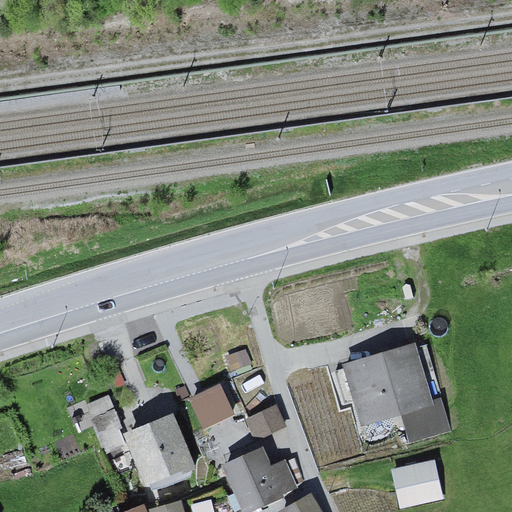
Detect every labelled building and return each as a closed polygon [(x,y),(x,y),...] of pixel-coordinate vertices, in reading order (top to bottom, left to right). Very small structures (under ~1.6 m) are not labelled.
[(452,429),(426,345),(350,369),(367,419),(399,408),(409,442),(452,429)] [(206,426),(233,413),(220,385),(193,398),(206,426)] [(98,423),(119,416),(113,395),(91,401),(98,423)] [(285,427),(276,407),(249,418),(257,438),(285,427)] [(148,476),(189,459),(172,420),(132,437),(148,476)] [(282,495),(261,450),(227,466),(248,511),(282,495)] [(403,507),(447,497),(437,456),(393,466),(403,507)] [(321,511),(311,495),(284,511),(321,511)]
